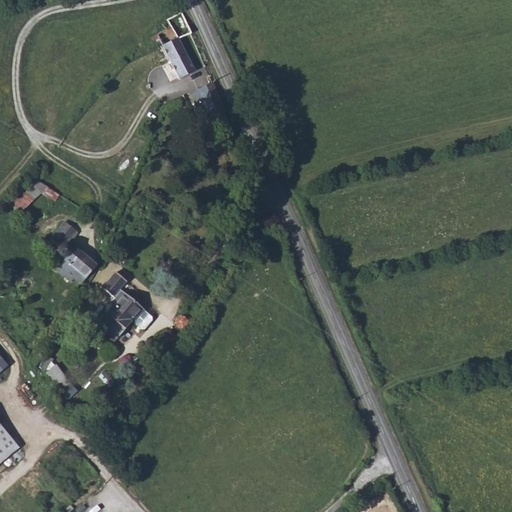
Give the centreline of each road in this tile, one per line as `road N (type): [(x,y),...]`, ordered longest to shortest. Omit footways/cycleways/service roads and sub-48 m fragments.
road 1 (secondary): [(392,452),(192,0)]
road 2 (unknown): [(108,0),(43,12),(18,35),(14,103),(28,133)]
road 3 (track): [(0,487),(56,439),(72,440),(103,476)]
